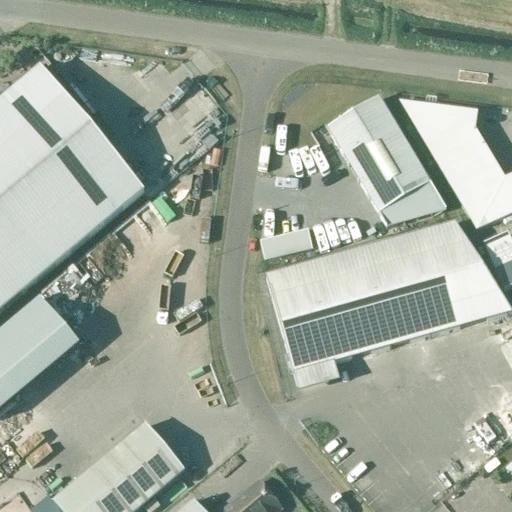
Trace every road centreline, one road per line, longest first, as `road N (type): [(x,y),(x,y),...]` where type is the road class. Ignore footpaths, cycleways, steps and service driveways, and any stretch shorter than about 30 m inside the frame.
road 1 (unclassified): [(338,511),(272,433),(233,344),(231,274),(263,44)]
road 2 (unclassified): [(263,44),(0,9)]
road 3 (unclassified): [(511,78),(263,44)]
